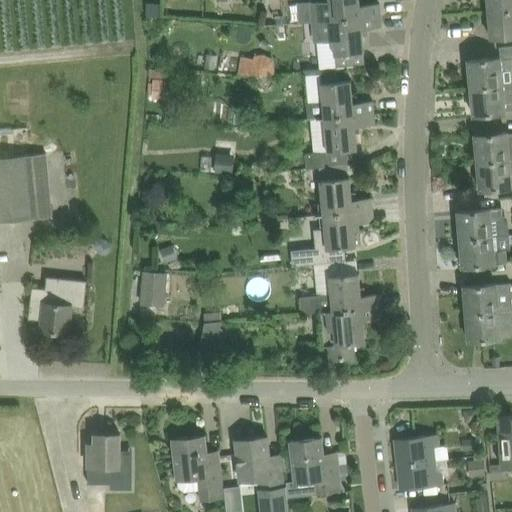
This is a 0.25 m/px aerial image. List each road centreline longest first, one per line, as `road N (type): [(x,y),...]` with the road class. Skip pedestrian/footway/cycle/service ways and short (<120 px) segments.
road 1 (residential): [(429,0),(418,186),(430,387)]
road 2 (unclassified): [(0,389),(359,391)]
road 3 (residential): [(359,391),(375,511)]
